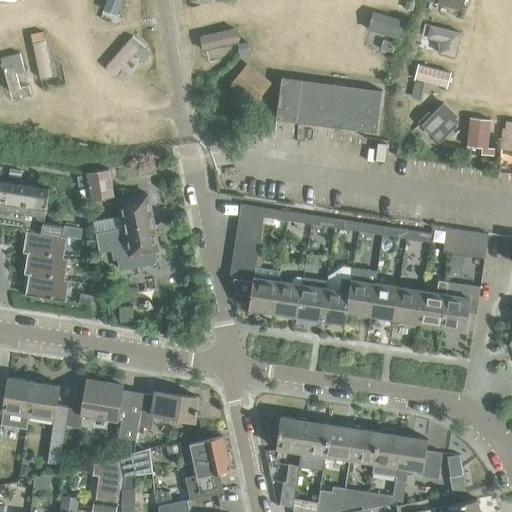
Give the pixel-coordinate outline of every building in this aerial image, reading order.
[(104,0),(104,2),(126,10),(129,0),(104,0)] [(433,0),(462,8),(464,0),(433,0)] [(401,37),(404,17),(372,11),(368,30),(401,37)] [(250,27),(255,45),(272,41),(267,22),(250,27)] [(425,46),(455,55),(462,32),(432,23),(425,46)] [(202,47),(239,42),(237,28),(200,34),(202,47)] [(127,81),(151,49),(130,34),(107,66),(127,81)] [(39,76),(51,75),(46,38),(34,40),(39,76)] [(19,51),(1,57),(7,78),(26,72),(19,51)] [(253,103),(272,80),(248,61),(230,84),(253,103)] [(447,86),(451,71),(419,62),(415,77),(447,86)] [(383,87),(384,68),(363,67),(362,86),(383,87)] [(372,92),(303,82),(303,81),(283,78),(277,119),(377,134),(381,105),(371,104),(372,92)] [(444,100),(421,122),(439,140),(461,117),(444,100)] [(490,153),(492,117),(469,116),(468,144),(481,145),(480,152),(490,153)] [(501,157),(511,157),(511,119),(503,119),(501,157)] [(21,172),(9,170),(8,178),(20,179),(21,172)] [(108,170),(92,172),(86,173),(90,200),(113,196),(108,170)] [(84,176),(77,177),(78,186),(86,185),(84,176)] [(0,223),(5,225),(8,223),(20,225),(20,226),(24,231),(61,237),(61,236),(63,225),(43,222),(49,189),(0,180),(0,223)] [(79,190),(81,199),(88,198),(86,189),(79,190)] [(122,217),(93,223),(95,235),(99,235),(113,232),(125,230),(124,228),(152,222),(147,194),(118,199),(122,217)] [(264,207),(240,204),(238,216),(262,219),(263,217),(262,217),(264,207)] [(281,210),(264,207),(262,217),(263,217),(279,219),(281,210)] [(304,223),(305,214),(288,211),(287,220),(304,223)] [(327,226),(329,217),(312,215),(311,224),(327,226)] [(238,216),(236,228),(261,231),(262,219),(238,216)] [(351,230),(352,221),(336,218),(334,227),(351,230)] [(99,235),(95,235),(99,254),(112,251),(114,261),(118,260),(121,271),(139,267),(153,264),(155,261),(153,250),(157,250),(152,222),(124,228),(125,230),(113,232),(99,235)] [(375,234),(376,225),(359,222),(358,231),(375,234)] [(63,235),(79,238),(81,228),(64,225),(63,235)] [(398,237),(400,228),(383,226),(382,235),(398,237)] [(236,228),(235,239),(259,243),(261,231),(236,228)] [(422,241),(423,232),(407,229),(405,238),(422,241)] [(455,229),(454,241),(486,246),(488,234),(455,229)] [(61,236),(61,237),(24,231),(23,236),(25,238),(22,252),(25,252),(63,259),(63,258),(67,237),(61,236)] [(257,255),(259,243),(235,239),(233,251),(257,255)] [(452,253),(484,258),(486,246),(454,241),(452,253)] [(233,251),(231,263),(255,267),(257,255),(233,251)] [(64,280),(64,279),(68,258),(63,258),(63,259),(25,252),(24,257),(26,260),(24,273),(26,274),(64,280)] [(229,275),(231,275),(253,279),(255,268),(255,267),(231,263),(229,275)] [(352,267),(349,291),(346,311),(370,315),(374,283),(376,271),(352,267)] [(279,271),(255,268),(253,279),(231,275),(235,295),(250,297),(249,308),(273,312),(278,281),(279,271)] [(64,279),(64,280),(26,274),(26,279),(27,281),(25,295),(65,302),(69,280),(64,279)] [(317,319),(320,319),(325,288),(326,281),(302,277),(301,284),(297,316),(317,319)] [(349,291),(348,291),(350,279),(340,278),(339,290),(325,288),(320,319),(345,323),(346,311),(349,291)] [(297,316),(301,284),(278,281),(273,312),(293,315),(297,316)] [(468,312),(476,314),(480,287),(452,282),(447,282),(446,294),(441,326),(445,326),(444,330),(455,331),(456,328),(465,329),(468,312)] [(393,318),(398,287),(374,283),(370,315),(391,318),(393,318)] [(422,290),(398,287),(393,318),(414,322),(417,322),(422,290)] [(438,325),(441,326),(446,294),(422,290),(417,322),(438,325)] [(79,304),(90,306),(92,296),(80,294),(79,304)] [(189,319),(196,319),(195,298),(188,298),(189,319)] [(5,397),(0,395),(0,430),(3,411),(28,415),(34,381),(8,377),(5,397)] [(138,426),(143,392),(121,389),(122,385),(87,379),(81,415),(95,417),(95,418),(105,419),(120,421),(118,438),(135,441),(138,426)] [(59,385),(34,381),(28,415),(54,419),(47,464),(58,466),(68,407),(56,405),(59,385)] [(155,394),(143,392),(138,426),(150,428),(153,414),(194,421),(198,397),(155,390),(155,394)] [(305,418),(295,417),(295,419),(280,416),(276,448),(277,448),(278,446),(290,448),(290,450),(300,451),(305,418)] [(315,420),(305,418),(300,451),(311,453),(311,451),(325,453),(329,424),(315,422),(315,420)] [(344,424),(344,426),(329,424),(325,453),(339,455),(339,457),(349,459),(354,426),(344,424)] [(364,427),(354,426),(349,459),(359,460),(360,458),(374,460),(378,431),(364,429),(364,427)] [(398,466),(403,433),(393,431),(393,429),(379,427),(378,431),(374,460),(372,472),(396,475),(398,466)] [(413,434),(403,433),(398,466),(396,475),(393,495),(392,500),(403,501),(408,466),(422,468),(421,476),(438,479),(442,452),(426,450),(427,439),(412,436),(413,434)] [(190,438),(178,441),(182,460),(193,457),(197,474),(185,477),(189,499),(222,492),(218,472),(230,470),(223,436),(191,442),(190,438)] [(128,444),(117,442),(116,451),(127,453),(128,444)] [(177,442),(166,445),(168,454),(179,451),(177,442)] [(151,473),(148,448),(129,454),(135,475),(151,473)] [(446,458),(449,478),(461,477),(458,456),(446,458)] [(289,464),(286,482),(283,482),(279,505),(292,507),(292,505),(298,465),(289,464)] [(30,478),(31,471),(29,468),(21,467),(20,477),(30,478)] [(51,474),(35,478),(33,491),(49,493),(51,474)] [(133,511),(134,489),(121,489),(121,511),(133,511)] [(76,511),(79,493),(62,491),(59,511),(76,511)] [(332,511),(340,510),(341,510),(343,497),(343,494),(318,491),(315,511),(332,511)] [(392,500),(393,495),(369,491),(368,498),(366,508),(369,508),(392,503),(392,500)] [(93,499),(91,511),(115,511),(118,494),(106,493),(105,501),(93,499)] [(341,510),(363,506),(363,509),(366,508),(368,498),(343,494),(343,497),(341,510)] [(292,507),(293,511),(315,511),(317,503),(293,499),(292,505),(292,507)] [(479,511),(477,499),(449,505),(450,511),(479,511)] [(189,511),(186,500),(158,505),(158,511),(189,511)]
